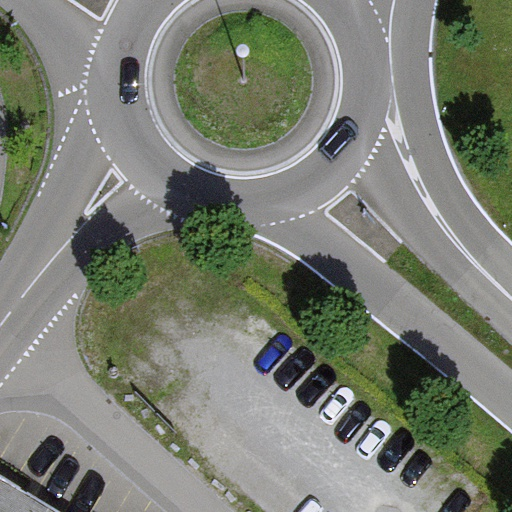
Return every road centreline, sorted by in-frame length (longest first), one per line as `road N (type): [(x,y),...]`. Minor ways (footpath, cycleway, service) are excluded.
road 1 (secondary): [(511,296),(442,182),(422,121),(413,61),(420,0)]
road 2 (secondary): [(281,206),(511,398)]
road 3 (residential): [(2,333),(213,511)]
road 4 (residential): [(145,156),(2,333)]
road 5 (secondary): [(511,296),(358,146)]
road 6 (secondary): [(145,156),(205,202),(281,206)]
road 7 (secondary): [(358,146),(374,74),(347,6)]
road 8 (secondary): [(138,24),(123,91),(145,156)]
